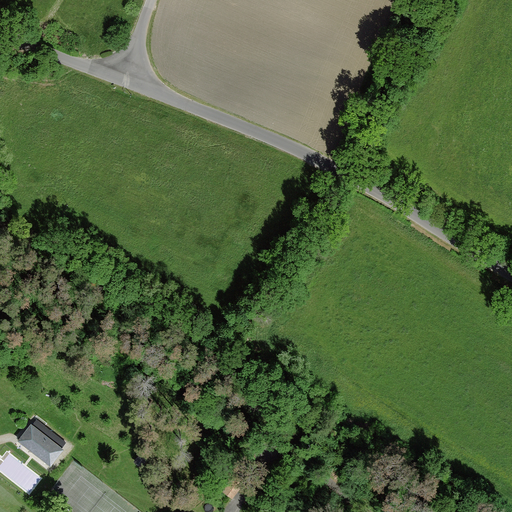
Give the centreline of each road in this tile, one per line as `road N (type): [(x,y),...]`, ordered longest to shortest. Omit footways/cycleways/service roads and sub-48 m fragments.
road 1 (unclassified): [(511,272),(301,150),(123,80)]
road 2 (unclassified): [(123,80),(0,33)]
